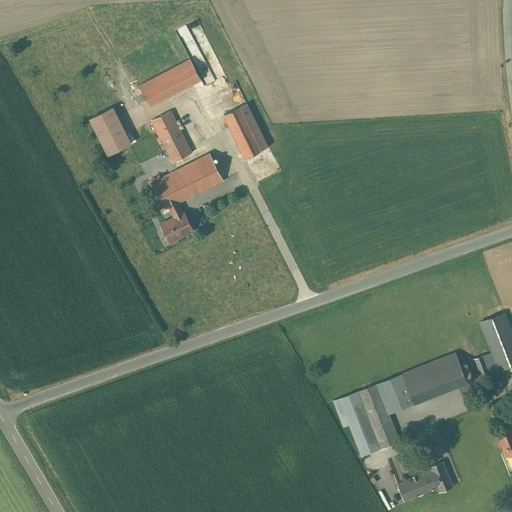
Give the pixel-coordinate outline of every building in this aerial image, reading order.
[(204,73),(194,55),(143,83),(153,101),(204,73)] [(274,147),(253,102),(227,114),(249,159),(274,147)] [(138,144),(118,107),(94,119),(113,157),(138,144)] [(196,151),(174,108),(155,118),(177,161),(196,151)] [(223,180),(210,153),(161,178),(160,175),(148,181),(162,210),(169,207),(177,203),(223,180)] [(177,203),(169,207),(174,217),(162,224),(170,241),(192,230),(184,213),(183,213),(177,203)] [(511,364),(511,336),(503,312),(480,321),(491,351),(498,369),(511,364)] [(416,399),(466,377),(453,347),(402,368),(416,399)] [(491,351),(482,355),(489,373),(498,369),(491,351)] [(489,373),(482,355),(473,358),(480,376),(489,373)] [(382,413),(416,399),(402,368),(341,395),(364,449),(392,437),(382,413)] [(511,430),(510,425),(496,431),(505,456),(511,453),(511,430)] [(447,479),(438,457),(397,475),(406,497),(447,479)]
